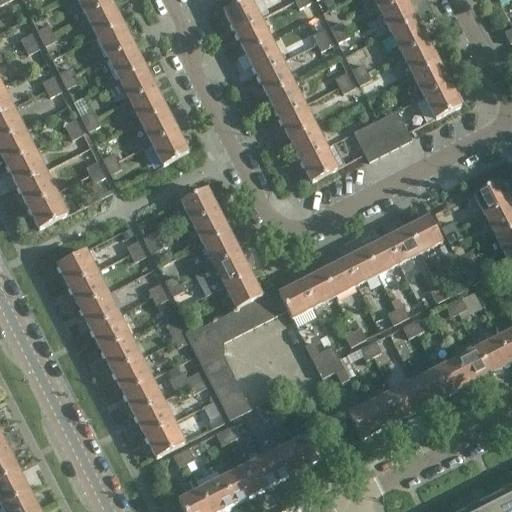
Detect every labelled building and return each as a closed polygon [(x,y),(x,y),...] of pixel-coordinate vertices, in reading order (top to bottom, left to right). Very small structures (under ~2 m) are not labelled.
[(112,6),(108,0),(76,0),(86,19),(112,6)] [(223,13),(234,35),(260,22),(249,0),(223,13)] [(310,6),(307,0),(303,0),(295,4),(299,12),(310,6)] [(406,2),(404,0),(372,0),(380,15),(406,2)] [(417,23),(406,2),(380,15),(391,36),(417,23)] [(122,27),(112,6),(86,19),(97,40),(122,27)] [(271,43),(260,22),(234,35),(245,57),(271,43)] [(428,45),(417,23),(391,36),(402,58),(428,45)] [(342,25),(330,31),(334,38),(346,33),(342,25)] [(133,48),(122,27),(97,40),(108,61),(133,48)] [(49,29),(38,34),(41,42),(52,36),(49,29)] [(325,33),(324,34),(314,38),(317,47),(329,41),(325,33)] [(349,40),(346,33),(334,38),(338,46),(349,40)] [(56,44),(52,36),(41,42),(45,49),(56,44)] [(35,45),(32,37),(20,43),(24,50),(35,45)] [(333,49),(329,41),(317,47),(321,55),(333,49)] [(282,65),(271,43),(245,57),(256,78),(282,65)] [(39,52),(35,45),(24,50),(28,58),(39,52)] [(439,66),(428,45),(402,58),(413,79),(439,66)] [(144,70),(133,48),(108,61),(119,83),(144,70)] [(293,86),(282,65),(256,78),(267,99),(293,86)] [(450,87),(439,66),(413,79),(424,100),(450,87)] [(363,67),(352,73),(356,81),(367,75),(363,67)] [(155,91),(144,70),(119,83),(130,104),(155,91)] [(59,77),(63,84),(74,78),(71,71),(59,77)] [(371,82),(367,75),(356,81),(360,88),(371,82)] [(335,82),(339,90),(350,84),(346,76),(335,82)] [(78,86),(74,78),(63,84),(67,92),(78,86)] [(54,80),(42,85),(46,93),(58,87),(54,80)] [(354,92),(350,84),(339,90),(343,97),(354,92)] [(304,108),(293,86),(267,99),(278,121),(304,108)] [(61,95),(58,87),(46,93),(50,100),(61,95)] [(461,109),(450,87),(424,100),(435,122),(461,109)] [(0,116),(12,110),(2,89),(0,89),(0,116)] [(166,112),(155,91),(130,104),(141,125),(166,112)] [(315,129),(304,108),(278,121),(289,142),(315,129)] [(0,143),(23,132),(12,110),(0,116),(0,143)] [(177,134),(166,112),(141,125),(152,147),(177,134)] [(81,120),(85,127),(96,121),(92,114),(81,120)] [(390,128),(401,123),(397,114),(386,120),(390,128)] [(380,134),(390,128),(386,120),(375,125),(380,134)] [(100,129),(96,121),(85,127),(88,135),(100,129)] [(79,130),(76,123),(64,128),(68,136),(79,130)] [(405,132),(401,123),(390,128),(401,149),(411,144),(405,132)] [(369,139),(380,134),(375,125),(365,131),(369,139)] [(401,149),(390,128),(380,134),(390,155),(401,149)] [(326,150),(315,129),(289,142),(300,163),(326,150)] [(83,138),(79,130),(68,136),(72,143),(83,138)] [(369,139),(365,131),(354,136),(358,145),(369,139)] [(34,153),(23,132),(0,143),(0,156),(6,168),(34,153)] [(188,156),(177,134),(152,147),(163,168),(188,156)] [(390,155),(380,134),(369,139),(379,160),(390,155)] [(379,160),(369,139),(358,145),(363,154),(368,166),(379,160)] [(337,172),(326,150),(300,163),(311,185),(337,172)] [(45,175),(34,153),(6,168),(17,189),(45,175)] [(106,170),(118,164),(114,157),(103,162),(106,170)] [(110,178),(122,172),(118,164),(106,170),(110,178)] [(86,171),(90,179),(101,173),(98,165),(86,171)] [(105,180),(101,173),(90,179),(94,186),(105,180)] [(56,196),(45,175),(17,189),(28,210),(56,196)] [(473,197),(484,219),(510,205),(499,184),(473,197)] [(181,204),(192,226),(217,213),(206,191),(181,204)] [(67,218),(56,196),(28,210),(39,232),(67,218)] [(511,231),(511,209),(510,205),(484,219),(495,240),(511,231)] [(228,234),(217,213),(192,226),(203,248),(228,234)] [(429,219),(407,231),(420,256),(442,245),(429,219)] [(454,225),(442,230),(441,231),(445,239),(458,233),(454,225)] [(420,256),(407,231),(385,241),(399,267),(420,256)] [(511,258),(511,231),(495,240),(506,262),(511,258)] [(133,238),(130,232),(124,235),(127,241),(133,238)] [(462,241),(458,233),(445,239),(449,247),(462,241)] [(213,269),(239,256),(228,234),(203,248),(213,269)] [(143,242),(147,249),(158,243),(155,236),(143,242)] [(399,267),(385,241),(364,252),(377,278),(399,267)] [(162,252),(158,243),(147,249),(151,257),(162,252)] [(468,253),(464,244),(451,251),(455,259),(468,253)] [(127,250),(131,257),(131,258),(142,252),(138,245),(127,250)] [(146,260),(142,252),(131,258),(135,265),(146,260)] [(377,278),(364,252),(343,263),(356,289),(377,278)] [(85,253),(62,265),(57,268),(68,290),(97,275),(85,253)] [(250,277),(239,256),(213,269),(224,290),(250,277)] [(356,289),(343,263),(321,274),(334,300),(356,289)] [(475,268),(464,274),(467,281),(479,275),(475,268)] [(334,300),(321,274),(300,285),(313,311),(334,300)] [(108,297),(97,275),(68,290),(79,311),(108,297)] [(482,283),(479,275),(467,281),(471,289),(482,283)] [(262,299),(250,277),(224,290),(236,313),(244,309),(253,304),(262,299)] [(177,279),(165,285),(169,292),(180,287),(177,279)] [(313,311),(300,285),(278,296),(287,314),(291,322),(313,311)] [(184,294),(180,287),(169,292),(173,300),(184,294)] [(164,295),(160,288),(149,293),(153,301),(164,295)] [(446,288),(437,292),(444,303),(451,299),(446,288)] [(511,296),(508,289),(500,292),(506,303),(511,300),(511,296)] [(444,303),(437,292),(430,296),(436,307),(444,303)] [(506,303),(500,292),(493,296),(499,307),(506,303)] [(287,314),(278,296),(276,293),(265,298),(276,319),(287,314)] [(167,303),(164,295),(153,301),(156,308),(167,303)] [(118,318),(108,297),(79,311),(90,333),(118,318)] [(276,319),(265,298),(262,299),(253,304),(264,325),(276,319)] [(461,302),(453,305),(459,317),(466,313),(461,302)] [(264,325),(253,304),(244,309),(255,330),(264,325)] [(459,317),(453,305),(446,309),(451,320),(459,317)] [(255,330),(244,309),(236,313),(233,314),(244,336),(255,330)] [(403,309),(395,313),(400,325),(409,321),(403,309)] [(400,325),(395,313),(387,317),(392,329),(400,325)] [(244,336),(233,314),(223,320),(234,341),(244,336)] [(129,339),(118,318),(90,333),(101,354),(129,339)] [(234,341),(223,320),(212,325),(223,346),(234,341)] [(167,329),(172,340),(184,334),(178,323),(167,329)] [(418,323),(410,327),(416,338),(424,334),(418,323)] [(223,346),(212,325),(187,339),(190,345),(203,370),(223,359),(223,346)] [(416,338),(410,327),(403,331),(409,342),(416,338)] [(360,331),(352,335),(358,347),(366,343),(360,331)] [(511,366),(511,365),(511,332),(497,340),(511,366)] [(190,345),(187,339),(184,334),(172,340),(178,351),(190,345)] [(358,347),(352,335),(345,339),(350,351),(358,347)] [(326,338),(319,341),(324,351),(331,348),(326,338)] [(140,361),(129,339),(101,354),(112,375),(140,361)] [(489,377),(511,366),(497,340),(476,351),(489,377)] [(313,345),(306,349),(305,349),(311,361),(319,357),(313,345)] [(375,345),(368,349),(373,360),(381,356),(375,345)] [(373,360),(368,349),(360,353),(366,364),(373,360)] [(316,371),(337,360),(332,350),(319,357),(311,361),(316,371)] [(468,388),(489,377),(476,351),(455,362),(468,388)] [(208,381),(229,370),(223,359),(203,370),(208,381)] [(335,375),(343,371),(337,360),(316,371),(322,382),(329,378),(335,375)] [(151,382),(140,361),(112,375),(123,397),(151,382)] [(446,399),(468,388),(455,362),(433,373),(446,399)] [(213,391),(234,381),(229,370),(208,381),(213,391)] [(348,382),(343,371),(335,375),(341,386),(348,382)] [(425,410),(446,399),(433,373),(412,384),(425,410)] [(187,382),(191,389),(202,383),(198,376),(187,382)] [(240,391),(234,381),(213,391),(219,402),(240,391)] [(162,403),(151,382),(123,397),(134,418),(162,403)] [(176,397),(191,389),(187,382),(172,389),(176,397)] [(206,391),(202,383),(191,389),(195,396),(206,391)] [(404,421),(425,410),(412,384),(390,395),(404,421)] [(245,402),(240,391),(219,402),(224,413),(245,402)] [(382,432),(404,421),(390,395),(369,406),(382,432)] [(251,412),(245,402),(224,413),(229,423),(251,412)] [(276,413),(274,409),(271,402),(263,406),(269,417),(276,413)] [(173,425),(162,403),(134,418),(145,439),(173,425)] [(269,417),(263,406),(256,410),(262,421),(269,417)] [(360,443),(382,432),(369,406),(347,417),(360,443)] [(209,424),(213,432),(224,426),(220,419),(209,424)] [(184,447),(173,425),(145,439),(156,461),(184,447)] [(231,430),(224,434),(229,445),(237,441),(231,430)] [(229,445),(224,434),(216,438),(222,448),(229,445)] [(320,464),(316,456),(307,438),(285,449),(298,475),(320,464)] [(277,486),(298,475),(285,449),(264,460),(277,486)] [(0,481),(18,473),(7,451),(0,454),(0,481)] [(188,452),(181,456),(187,467),(194,463),(188,452)] [(187,467),(181,456),(173,460),(179,471),(187,467)] [(255,497),(277,486),(264,460),(242,471),(255,497)] [(234,508),(255,497),(242,471),(221,482),(234,508)] [(29,494),(18,473),(0,481),(0,507),(1,508),(29,494)] [(209,511),(225,511),(234,508),(221,482),(200,493),(209,511)] [(511,511),(511,494),(510,490),(490,499),(496,511),(511,511)] [(181,511),(209,511),(200,493),(178,504),(181,511)] [(38,511),(29,494),(1,508),(2,511),(38,511)] [(496,511),(490,499),(471,509),(472,511),(496,511)]
